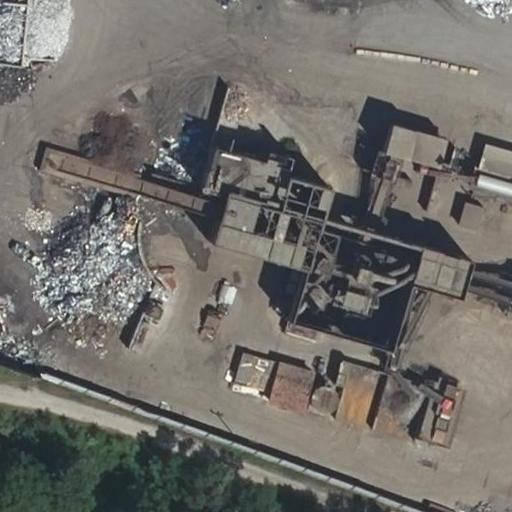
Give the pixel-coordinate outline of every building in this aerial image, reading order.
[(165,185),(161,196),(192,205),(195,195),(165,185)] [(474,190),(467,214),(482,218),(488,193),(474,190)] [(234,250),(217,232),(198,251),(216,268),(217,267),(231,253),(234,250)] [(327,284),(284,234),(260,256),(300,305),(327,284)] [(237,287),(251,273),(231,253),(217,267),(237,287)] [(511,311),(511,275),(502,308),(511,311)] [(268,321),(275,293),(265,291),(258,319),(268,321)] [(217,372),(239,379),(248,351),(225,344),(217,372)] [(255,398),(296,410),(308,368),(267,356),(255,398)] [(441,447),(459,391),(393,370),(375,426),(441,447)] [(329,419),(340,393),(308,380),(297,405),(329,419)]
